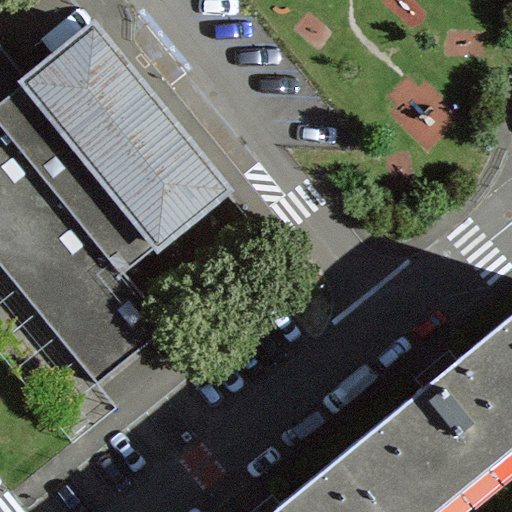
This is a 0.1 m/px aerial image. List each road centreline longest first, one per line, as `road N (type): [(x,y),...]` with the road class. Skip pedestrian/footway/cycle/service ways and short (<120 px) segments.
road 1 (residential): [(141,0),(396,314)]
road 2 (residential): [(155,511),(396,314)]
road 3 (residential): [(396,314),(511,226)]
